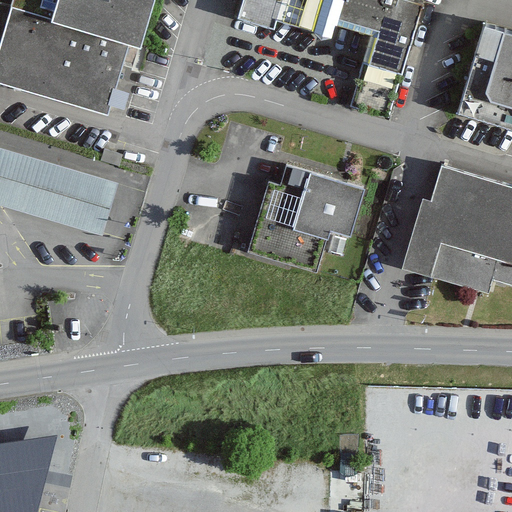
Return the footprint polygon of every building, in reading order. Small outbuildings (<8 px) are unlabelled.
[(0,0),(0,79),(108,111),(129,38),(144,43),(156,0),(11,0),(11,2),(4,0),(0,0)] [(354,104),(388,114),(422,2),(414,0),(245,0),(241,17),(274,27),(277,16),(333,32),(337,21),(375,33),(354,104)] [(511,31),(485,24),(461,112),(511,126),(511,31)] [(128,49),(114,103),(127,106),(141,53),(128,49)] [(119,179),(0,143),(0,200),(103,232),(119,179)] [(248,249),(318,269),(329,229),(350,235),(365,184),(289,162),(283,182),(269,178),(248,249)] [(511,184),(443,163),(433,196),(424,193),(402,264),(411,267),(436,274),(489,291),(493,280),(511,285),(511,184)] [(36,511),(57,435),(0,442),(0,511),(36,511)] [(368,511),(369,474),(328,473),(327,511),(368,511)]
